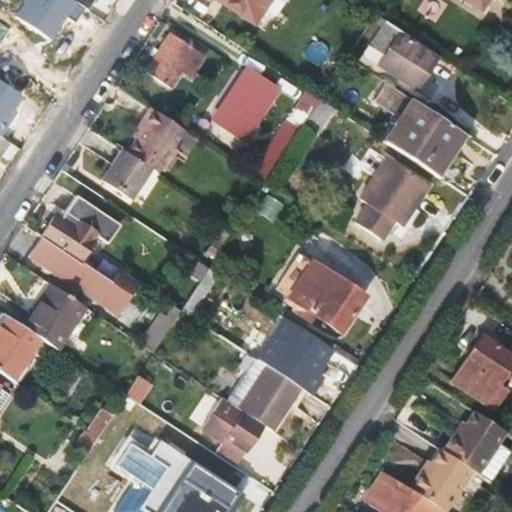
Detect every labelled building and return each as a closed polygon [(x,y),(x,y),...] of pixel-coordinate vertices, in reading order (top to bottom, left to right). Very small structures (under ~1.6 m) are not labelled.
[(75,0),(89,9),(94,0),(75,0)] [(217,0),(266,32),(286,0),(217,0)] [(466,0),(482,10),(488,0),(466,0)] [(387,50),(381,60),(414,84),(432,56),(400,33),(402,30),(376,13),(371,21),(380,27),(372,40),(387,50)] [(371,21),(362,35),(372,40),(380,27),(371,21)] [(146,71),(172,87),(196,50),(169,34),(146,71)] [(249,70),(227,103),(215,121),(245,141),(279,90),(249,70)] [(386,81),(373,100),(396,114),(408,95),(386,81)] [(413,97),(385,141),(435,173),(463,130),(413,97)] [(333,107),(320,98),(304,123),(316,132),(333,107)] [(134,138),(125,152),(149,167),(151,169),(155,162),(164,168),(176,148),(171,145),(182,129),(148,107),(137,126),(142,129),(136,139),(134,138)] [(0,109),(0,133),(4,136),(15,119),(0,109)] [(286,118),(271,144),(285,152),(301,127),(286,118)] [(0,152),(9,139),(4,136),(0,133),(0,152)] [(122,150),(103,178),(131,196),(149,167),(125,152),(122,150)] [(394,220),(400,224),(428,183),(387,156),(360,197),(368,202),(355,222),(381,238),(394,220)] [(55,215),(41,236),(79,261),(95,236),(107,243),(119,225),(75,196),(60,218),(55,215)] [(111,283),(79,261),(41,236),(29,255),(118,313),(139,282),(119,269),(111,283)] [(207,251),(216,257),(224,245),(215,239),(207,251)] [(200,280),(209,267),(193,257),(184,270),(200,280)] [(297,302),(341,330),(365,293),(322,265),(297,302)] [(200,280),(182,308),(181,310),(190,316),(219,273),(209,267),(200,280)] [(53,284),(25,328),(39,337),(61,351),(88,308),(53,284)] [(6,316),(0,325),(0,371),(11,379),(39,337),(25,328),(6,316)] [(295,342),(319,358),(328,345),(303,328),(295,342)] [(511,357),(480,337),(450,382),(491,409),(504,390),(495,384),(511,359),(511,357)] [(256,359),(301,388),(309,394),(322,375),(268,340),(256,359)] [(301,388),(256,359),(254,358),(243,351),(216,392),(220,395),(227,399),(261,422),(273,430),(301,388)] [(199,429),(220,442),(223,438),(243,449),(261,422),(227,399),(220,395),(199,429)] [(505,433),(473,412),(446,454),(472,472),(490,484),(505,460),(493,452),(505,433)] [(85,439),(89,442),(93,436),(88,433),(85,439)] [(243,449),(223,438),(220,442),(214,452),(233,464),(243,449)] [(446,454),(439,450),(424,473),(421,471),(408,490),(418,496),(441,511),(463,511),(480,486),(468,478),(472,472),(446,454)] [(86,454),(63,488),(75,495),(97,461),(86,454)] [(162,511),(229,511),(233,507),(186,476),(162,511)] [(399,511),(441,511),(418,496),(417,498),(381,476),(363,504),(375,511),(390,511),(393,508),(399,511)]
